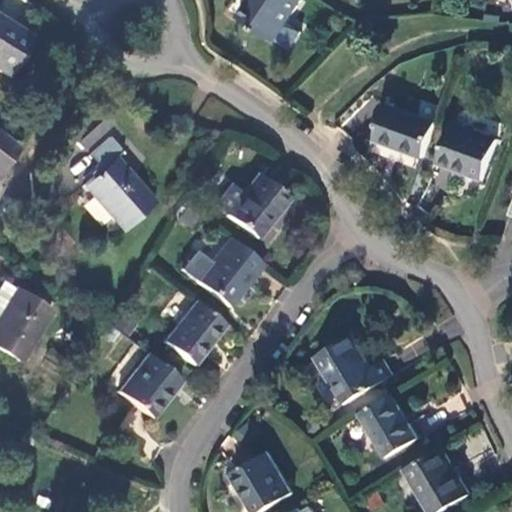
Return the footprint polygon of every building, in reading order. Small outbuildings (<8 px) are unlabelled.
[(253,0),(243,17),(278,39),(303,0),(253,0)] [(33,38),(0,16),(0,71),(8,76),(33,38)] [(98,105),(67,130),(81,147),(112,121),(98,105)] [(374,145),(422,162),(435,127),(387,109),(374,145)] [(495,144),(451,128),(437,168),(481,183),(495,144)] [(0,161),(12,144),(0,135),(0,161)] [(79,185),(118,230),(151,202),(114,158),(121,151),(109,137),(87,155),(95,164),(99,169),(90,176),(79,185)] [(86,172),(90,176),(99,169),(95,164),(86,172)] [(209,208),(252,240),(283,200),(254,178),(239,197),(225,187),(209,208)] [(226,310),(260,266),(227,240),(193,284),(226,310)] [(49,311),(2,283),(0,286),(0,352),(18,363),(49,311)] [(192,366),(223,326),(194,304),(163,344),(192,366)] [(110,345),(118,333),(112,329),(104,340),(110,345)] [(347,407),(392,379),(382,364),(372,370),(353,338),(318,359),(347,407)] [(150,421),(180,383),(146,357),(116,396),(150,421)] [(420,439),(393,396),(361,416),(388,460),(420,439)] [(443,511),(471,496),(443,448),(408,469),(433,511),(443,511)] [(269,456),(234,478),(254,511),(268,511),(294,497),(269,456)]
